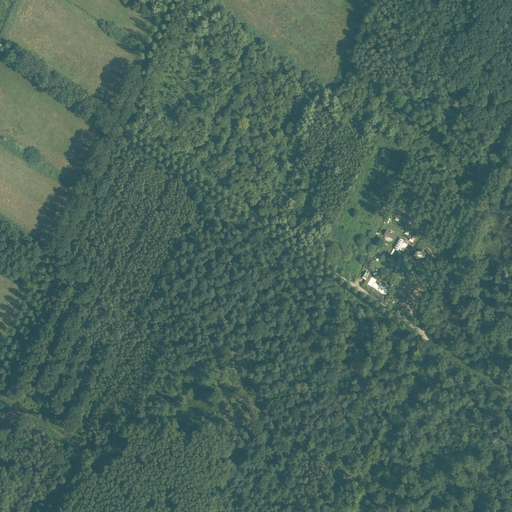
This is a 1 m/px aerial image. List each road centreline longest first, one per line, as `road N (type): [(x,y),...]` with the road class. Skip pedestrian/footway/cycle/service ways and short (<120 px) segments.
road 1 (unclassified): [(349,511),(426,335),(114,122)]
road 2 (track): [(171,0),(0,363)]
road 3 (track): [(327,449),(47,260)]
road 4 (track): [(0,397),(175,511)]
road 5 (track): [(511,392),(426,335),(464,252)]
